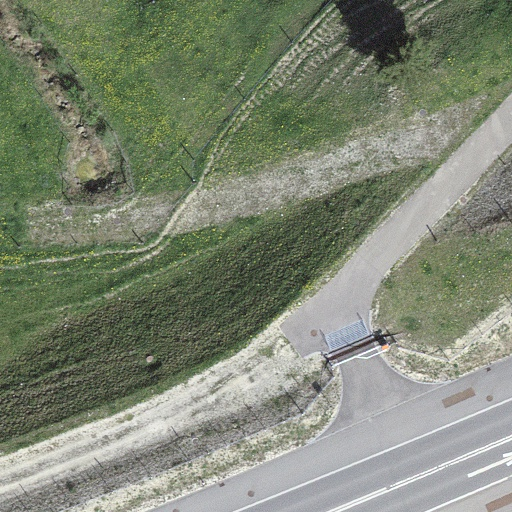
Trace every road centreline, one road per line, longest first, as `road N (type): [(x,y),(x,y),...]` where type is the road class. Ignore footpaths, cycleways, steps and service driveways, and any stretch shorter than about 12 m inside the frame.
road 1 (track): [(0,482),(75,455),(338,302)]
road 2 (trunk): [(331,511),(511,439)]
